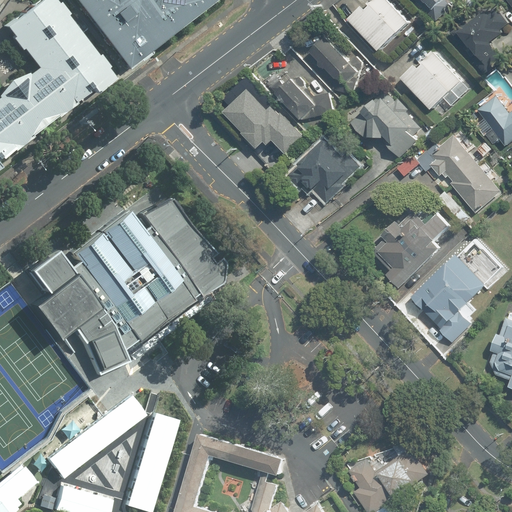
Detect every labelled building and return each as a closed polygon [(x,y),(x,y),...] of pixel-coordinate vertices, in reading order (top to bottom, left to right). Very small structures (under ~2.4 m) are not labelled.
[(0,166),(1,166),(0,164),(0,161),(18,148),(69,109),(84,98),(83,98),(115,73),(56,0),(38,0),(4,26),(37,68),(0,95),(0,166)] [(136,4),(116,19),(139,51),(159,36),(161,39),(188,19),(174,0),(158,0),(155,3),(158,6),(145,16),(136,4)] [(383,50),(413,22),(392,0),(373,0),(354,19),(383,50)] [(415,0),(438,22),(455,4),(451,0),(415,0)] [(495,13),(492,9),(453,41),(483,77),(507,57),(494,42),(508,31),(506,29),(511,24),(511,18),(503,7),(495,13)] [(328,36),(312,52),(346,86),(362,69),(328,36)] [(454,106),(474,90),(441,50),(408,77),(435,109),(448,99),(454,106)] [(336,100),(323,87),(316,94),(296,74),(288,82),(284,78),(271,90),(308,128),(336,100)] [(411,113),(413,111),(389,86),(352,122),(377,147),(383,141),(400,159),(429,131),(411,113)] [(291,156),(309,138),(277,106),(274,109),(253,89),(229,113),(248,132),(247,133),(256,142),(261,137),(267,142),(269,139),(273,143),(276,140),(291,156)] [(483,125),(496,144),(503,139),(508,146),(511,142),(511,111),(511,113),(499,97),(482,110),(489,120),(483,125)] [(476,158),(481,154),(465,135),(460,139),(456,134),(441,145),(435,137),(399,167),(408,177),(423,165),(429,172),(434,167),(442,176),(444,174),(448,179),(452,176),(455,181),(453,183),(479,213),(505,191),(495,180),(500,176),(490,164),(485,168),(476,158)] [(365,165),(353,151),(347,156),(330,137),(289,175),(304,192),(309,187),(327,208),(353,185),(348,180),(365,165)] [(488,142),(480,150),(487,157),(495,149),(488,142)] [(448,190),(439,199),(463,224),(472,215),(448,190)] [(42,252),(14,272),(32,295),(15,307),(37,340),(54,324),(77,346),(90,375),(124,361),(115,353),(139,341),(161,321),(199,303),(192,292),(215,272),(161,200),(122,221),(115,211),(67,248),(77,259),(56,273),(42,252)] [(401,219),(370,247),(395,269),(389,275),(408,292),(459,238),(451,229),(454,226),(436,208),(427,217),(419,210),(406,224),(401,219)] [(485,268),(490,264),(481,255),(477,258),(467,249),(461,255),(459,253),(414,297),(446,329),(443,332),(456,345),(477,324),(464,311),(491,285),(489,283),(494,277),(485,268)] [(511,311),(504,331),(501,330),(489,368),(511,375),(511,383),(511,386),(511,311)] [(130,389),(46,454),(62,475),(146,410),(130,389)] [(154,409),(126,502),(151,509),(178,417),(154,409)] [(305,511),(289,511),(283,501),(273,507),(288,457),(202,433),(179,511),(325,511),(320,503),(305,511)] [(361,487),(355,491),(369,511),(390,511),(403,504),(397,494),(431,472),(414,446),(377,470),(373,465),(354,477),(361,487)] [(22,465),(0,481),(0,511),(7,511),(15,507),(10,500),(34,481),(22,465)] [(73,511),(106,511),(111,496),(60,481),(53,506),(73,511)]
